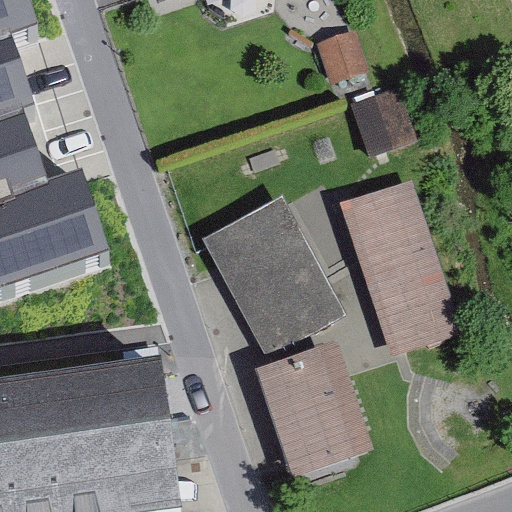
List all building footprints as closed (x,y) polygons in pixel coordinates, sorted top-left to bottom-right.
[(26,0),(0,0),(0,287),(102,254),(78,183),(44,195),(16,111),(28,107),(7,42),(38,32),(26,0)] [(152,0),(159,18),(209,0),(152,0)] [(355,38),(317,51),(331,92),(369,79),(355,38)] [(400,96),(352,112),(370,167),(418,151),(400,96)] [(465,344),(413,191),(340,216),(392,369),(465,344)] [(345,326),(283,209),(202,252),(264,368),(345,326)] [(340,361),(256,387),(293,497),(375,470),(340,361)] [(180,511),(163,379),(0,402),(0,511),(180,511)]
